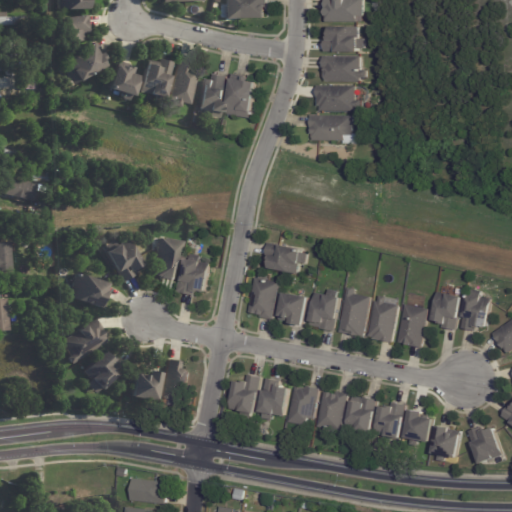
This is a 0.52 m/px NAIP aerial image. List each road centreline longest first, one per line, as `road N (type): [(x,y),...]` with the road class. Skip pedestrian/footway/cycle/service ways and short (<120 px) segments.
road 1 (tertiary): [(511,485),(446,483),(94,425),(0,433)]
road 2 (tertiary): [(0,456),(118,451),(334,492),(511,508)]
road 3 (residential): [(202,442),(246,192),(274,131),(301,0)]
road 4 (residential): [(464,385),(222,342),(147,320)]
road 5 (residential): [(130,14),(292,59)]
